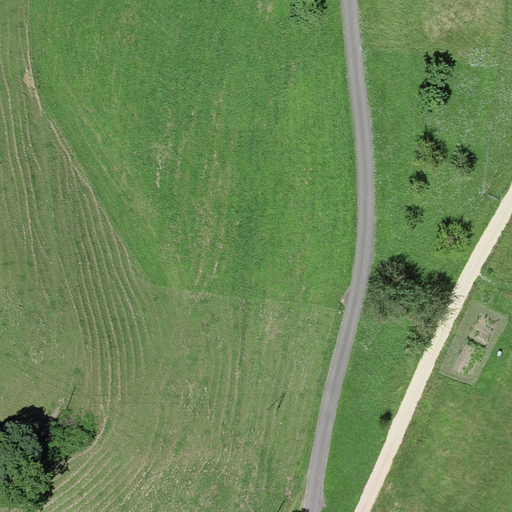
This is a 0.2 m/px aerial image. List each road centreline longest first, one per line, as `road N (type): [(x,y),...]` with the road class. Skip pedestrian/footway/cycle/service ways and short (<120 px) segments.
road 1 (unclassified): [(311,511),(366,244),(353,0)]
road 2 (track): [(358,511),(428,351),(511,194)]
